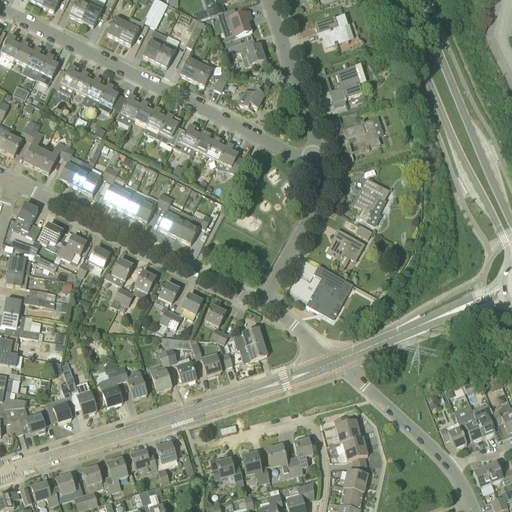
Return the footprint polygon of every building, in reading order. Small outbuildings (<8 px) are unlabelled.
[(41,9),(45,0),(30,0),(29,4),(41,9)] [(61,0),(45,0),(41,9),(54,15),(61,0)] [(81,25),(89,8),(92,3),(92,1),(89,0),(77,0),(69,19),(81,25)] [(214,0),(213,0),(204,0),(210,19),(224,15),(221,7),(227,5),(237,2),(237,1),(239,0),(214,0)] [(143,26),(144,26),(149,29),(154,18),(161,5),(155,2),(143,26)] [(92,3),(89,8),(81,25),(93,31),(101,14),(100,13),(102,8),(92,3)] [(161,5),(154,18),(149,29),(155,32),(166,8),(161,5)] [(235,40),(252,35),(251,34),(249,35),(246,24),(250,22),(248,15),(229,21),(233,31),(227,33),(226,35),(228,40),(230,41),(235,40)] [(314,26),(317,37),(321,35),(322,40),(325,50),(334,47),(334,49),(337,48),(336,46),(347,42),(343,28),(346,27),(343,19),(334,21),(334,20),(314,26)] [(130,20),(127,27),(118,43),(130,49),(139,33),(134,30),(137,24),(130,20)] [(106,37),(118,43),(127,27),(114,21),(106,37)] [(180,46),(186,49),(192,37),(198,24),(193,21),(186,34),(180,46)] [(198,24),(192,37),(186,49),(192,52),(204,27),(198,24)] [(13,63),(20,49),(16,47),(18,42),(10,38),(0,57),(0,60),(1,61),(2,57),(13,63)] [(142,60),(154,66),(162,49),(150,43),(142,60)] [(165,43),(162,49),(154,66),(166,72),(177,49),(165,43)] [(33,55),(29,53),(31,49),(22,44),(20,49),(13,63),(11,66),(13,67),(15,64),(26,69),(33,55)] [(244,70),(249,68),(264,63),(259,48),(246,52),(246,53),(245,54),(242,46),(228,50),(231,58),(240,55),(244,70)] [(26,69),(22,77),(34,83),(38,75),(45,61),(41,59),(44,55),(35,51),(33,55),(26,69)] [(38,75),(34,83),(47,90),(49,89),(50,87),(50,85),(58,68),(54,66),(56,61),(47,57),(45,61),(38,75)] [(179,78),(192,84),(200,68),(188,62),(179,78)] [(202,62),(200,68),(192,84),(204,90),(207,83),(218,82),(213,92),(220,96),(227,83),(224,74),(220,76),(213,76),(213,74),(210,73),(207,63),(205,63),(202,62)] [(70,100),(71,96),(73,93),(80,79),(76,77),(78,72),(69,68),(66,75),(61,73),(53,90),(57,92),(57,93),(70,100)] [(361,95),(359,88),(353,71),(357,70),(357,69),(334,77),(337,76),(341,89),(340,89),(340,90),(340,91),(340,92),(330,95),(333,104),(330,105),(331,106),(366,94),(361,95)] [(75,94),(86,99),(93,85),(92,85),(89,83),(91,79),(82,74),(80,79),(73,93),(71,96),(73,97),(75,94)] [(92,102),(98,105),(105,91),(101,89),(103,85),(95,80),(92,85),(93,85),(86,99),(82,107),(88,110),(92,102)] [(268,90),(264,87),(260,86),(259,88),(253,85),(248,96),(244,94),(238,107),(248,112),(249,109),(257,112),(268,90)] [(105,91),(98,105),(96,110),(108,117),(118,98),(114,96),(116,91),(107,87),(105,91)] [(13,97),(25,103),(29,94),(18,88),(13,97)] [(129,98),(125,107),(117,123),(129,130),(131,126),(133,122),(140,109),(136,107),(138,102),(129,98)] [(140,109),(133,122),(131,126),(133,127),(135,123),(146,129),(153,115),(152,115),(148,113),(151,108),(142,104),(140,109)] [(1,106),(0,107),(0,122),(1,123),(8,110),(1,106)] [(146,129),(144,132),(142,135),(155,142),(158,135),(165,121),(161,119),(163,115),(155,110),(152,115),(153,115),(146,129)] [(167,117),(165,121),(158,135),(155,142),(166,147),(169,146),(173,148),(177,142),(181,132),(177,130),(180,123),(167,117)] [(379,147),(377,141),(371,123),(364,126),(363,123),(360,124),(361,126),(343,133),(346,143),(355,140),(359,153),(366,151),(366,153),(369,153),(368,150),(379,147)] [(184,148),(193,152),(200,138),(196,136),(198,132),(189,128),(181,144),(177,142),(173,148),(172,151),(180,155),(184,148)] [(20,140),(27,143),(33,132),(25,129),(20,140)] [(43,137),(33,132),(27,143),(32,146),(23,165),(36,171),(44,154),(36,150),(43,137)] [(200,138),(193,152),(191,156),(193,157),(195,153),(205,158),(212,145),(208,143),(211,138),(202,134),(200,138)] [(21,145),(7,138),(0,152),(0,153),(13,160),(21,145)] [(207,159),(218,165),(225,151),(221,149),(223,144),(214,140),(212,145),(205,158),(204,162),(205,163),(207,159)] [(48,177),(53,168),(58,158),(63,161),(68,150),(58,145),(52,158),(44,154),(36,171),(48,177)] [(227,146),(225,151),(218,165),(216,168),(237,179),(244,163),(237,159),(238,157),(233,155),(236,151),(227,146)] [(70,188),(81,194),(89,177),(101,153),(97,150),(88,168),(82,165),(78,172),(70,188)] [(62,162),(68,165),(73,155),(67,152),(62,162)] [(78,172),(67,166),(59,183),(70,188),(78,172)] [(101,181),(106,184),(112,172),(107,169),(101,181)] [(118,175),(112,172),(106,184),(112,186),(118,175)] [(92,199),(96,190),(100,183),(89,177),(81,194),(92,199)] [(378,204),(383,206),(389,195),(366,182),(361,192),(362,193),(354,208),(354,207),(353,208),(362,212),(358,219),(357,219),(367,224),(378,204)] [(131,191),(136,193),(139,186),(135,183),(131,191)] [(103,204),(114,210),(122,194),(111,188),(103,204)] [(142,196),(146,199),(150,191),(146,189),(142,196)] [(133,199),(122,194),(114,210),(125,215),(133,199)] [(161,211),(167,199),(161,197),(155,208),(161,211)] [(144,204),(133,199),(125,215),(135,221),(144,204)] [(172,202),(167,199),(161,211),(166,214),(172,202)] [(155,210),(144,204),(135,221),(147,226),(155,210)] [(31,227),(33,223),(37,214),(24,207),(17,221),(24,224),(20,232),(26,235),(25,238),(35,242),(40,231),(31,227)] [(179,243),(187,226),(191,219),(180,214),(177,221),(168,237),(179,243)] [(157,232),(168,237),(177,221),(165,215),(157,232)] [(187,226),(179,243),(190,248),(199,230),(205,233),(211,221),(205,218),(202,225),(191,219),(187,226)] [(55,249),(58,243),(62,234),(48,227),(39,245),(46,249),(48,245),(55,249)] [(371,235),(359,229),(356,236),(367,242),(371,235)] [(343,258),(349,262),(355,265),(364,248),(338,233),(335,240),(332,245),(331,245),(325,256),(340,264),(343,258)] [(57,257),(61,260),(75,267),(85,246),(72,239),(68,248),(63,246),(57,257)] [(40,248),(34,245),(29,256),(35,259),(40,248)] [(96,251),(91,260),(88,266),(102,273),(109,258),(96,251)] [(36,268),(47,272),(54,276),(57,268),(39,260),(36,268)] [(22,277),(28,278),(31,264),(11,261),(8,275),(22,277)] [(119,263),(114,272),(111,278),(119,282),(116,288),(120,291),(110,309),(117,312),(120,306),(126,294),(121,291),(132,269),(119,263)] [(76,277),(82,280),(82,281),(88,269),(82,266),(76,277)] [(142,274),(138,283),(134,291),(147,297),(155,281),(142,274)] [(327,274),(326,274),(322,282),(321,281),(321,282),(327,285),(332,277),(327,274)] [(6,289),(20,291),(25,292),(28,278),(22,277),(8,275),(6,289)] [(166,313),(169,307),(171,307),(178,292),(166,286),(162,294),(161,293),(155,306),(163,310),(160,315),(164,317),(166,313)] [(332,322),(334,319),(334,317),(335,318),(342,307),(328,299),(332,293),(319,286),(306,309),(318,315),(318,314),(332,322)] [(30,292),(29,300),(46,302),(47,295),(30,292)] [(133,297),(126,294),(120,306),(127,310),(133,297)] [(181,312),(183,313),(181,318),(192,323),(202,304),(201,304),(200,301),(198,299),(195,301),(189,297),(181,312)] [(23,306),(37,308),(45,309),(46,302),(29,300),(25,299),(23,306)] [(6,303),(3,316),(18,319),(21,304),(4,301),(4,302),(6,303)] [(218,331),(221,325),(225,316),(212,309),(204,324),(218,331)] [(166,313),(164,317),(159,325),(167,329),(173,316),(166,313)] [(32,321),(18,319),(3,316),(1,329),(0,329),(5,331),(4,337),(17,339),(37,343),(39,335),(30,334),(32,321)] [(173,316),(167,329),(175,333),(181,320),(173,316)] [(217,345),(222,335),(215,332),(209,344),(217,345)] [(258,332),(242,337),(234,339),(238,353),(262,346),(258,332)] [(57,335),(56,342),(65,344),(67,337),(57,335)] [(228,338),(222,335),(217,345),(223,348),(228,338)] [(0,355),(10,357),(16,358),(18,346),(16,346),(17,339),(4,337),(3,343),(0,342),(0,355)] [(165,354),(166,356),(169,367),(176,365),(171,350),(192,352),(189,343),(161,340),(165,354)] [(201,361),(200,356),(196,343),(189,343),(192,352),(195,363),(201,361)] [(250,365),(258,362),(266,359),(262,346),(238,353),(246,351),(250,365)] [(169,367),(166,356),(165,354),(159,356),(163,369),(169,367)] [(0,374),(11,376),(12,370),(15,370),(17,358),(16,358),(10,357),(0,355),(0,374)] [(228,356),(221,359),(225,371),(232,369),(228,356)] [(221,375),(218,366),(215,359),(201,363),(207,380),(221,375)] [(195,383),(192,374),(190,367),(177,371),(182,387),(195,383)] [(116,370),(117,374),(120,385),(126,383),(133,403),(146,399),(141,382),(142,381),(140,375),(137,374),(133,375),(131,378),(127,379),(123,368),(116,370)] [(65,382),(67,389),(72,403),(77,401),(83,419),(96,414),(86,385),(75,388),(70,373),(63,376),(65,382)] [(21,378),(11,376),(0,374),(0,393),(4,394),(10,395),(13,382),(20,383),(21,378)] [(121,407),(117,391),(115,386),(120,385),(117,374),(107,377),(109,382),(99,385),(107,411),(121,407)] [(171,391),(168,381),(166,374),(151,378),(157,395),(171,391)] [(464,387),(465,390),(467,398),(482,394),(479,386),(478,382),(464,387)] [(72,403),(67,389),(61,391),(66,405),(72,403)] [(0,412),(5,412),(16,412),(24,410),(25,404),(15,402),(9,401),(10,395),(4,394),(0,393),(0,412)] [(53,411),(55,417),(58,427),(71,422),(66,407),(53,411)] [(24,410),(16,412),(21,428),(26,427),(30,437),(38,435),(39,437),(45,435),(44,433),(45,433),(40,417),(28,421),(25,410),(24,410)] [(490,411),(473,418),(476,425),(483,441),(494,436),(492,430),(497,428),(492,416),(490,411)] [(16,412),(5,412),(0,412),(0,439),(0,440),(0,437),(0,426),(7,426),(7,428),(12,428),(15,438),(23,436),(21,428),(16,412)] [(492,416),(497,428),(502,426),(507,438),(511,435),(511,416),(501,421),(498,414),(492,416)] [(476,425),(473,418),(473,417),(456,423),(457,426),(460,431),(464,443),(469,441),(471,446),(483,441),(476,425)] [(337,438),(358,433),(355,423),(347,425),(346,419),(334,423),(335,428),(337,438)] [(466,448),(464,443),(460,431),(457,426),(445,431),(440,433),(444,444),(450,442),(454,452),(466,448)] [(340,447),(342,447),(342,446),(360,442),(360,441),(358,433),(337,438),(339,445),(340,447)] [(344,455),(365,450),(362,441),(360,441),(360,442),(342,446),(342,447),(344,455)] [(297,461),(291,462),(295,479),(302,477),(300,471),(307,470),(304,461),(312,459),(308,442),(294,446),(297,461)] [(161,467),(176,463),(171,446),(156,451),(161,467)] [(295,479),(291,462),(285,464),(282,449),(266,453),(271,471),(280,469),(283,482),(295,479)] [(352,463),(353,469),(366,468),(364,460),(367,459),(365,450),(344,455),(346,465),(352,463)] [(147,461),(146,457),(145,454),(130,459),(135,474),(143,472),(145,477),(157,474),(153,459),(147,461)] [(244,459),(246,467),(243,468),(246,479),(255,477),(256,481),(258,481),(259,487),(269,485),(264,464),(258,466),(256,456),(244,459)] [(105,482),(108,490),(110,496),(120,493),(117,483),(127,480),(121,462),(107,466),(111,480),(105,482)] [(230,485),(235,483),(242,481),(239,470),(232,471),(230,463),(216,466),(218,473),(213,474),(215,481),(226,478),(227,483),(230,485)] [(495,466),(484,470),(491,487),(503,482),(505,488),(510,486),(506,474),(500,476),(496,465),(495,466)] [(367,478),(364,477),(366,468),(353,469),(352,474),(347,473),(345,483),(365,487),(367,478)] [(103,491),(102,485),(97,470),(82,474),(89,496),(103,491)] [(473,475),(479,492),(491,487),(484,470),(473,475)] [(162,489),(169,487),(164,472),(158,475),(162,489)] [(54,491),(56,500),(75,494),(70,478),(56,482),(59,490),(54,491)] [(343,492),(362,496),(363,496),(365,487),(345,483),(343,490),(343,492)] [(45,507),(44,503),(47,502),(49,510),(59,507),(56,500),(54,491),(48,493),(46,486),(32,490),(38,509),(40,511),(44,510),(45,507)] [(297,491),(298,495),(300,501),(286,504),(286,506),(287,511),(303,511),(302,506),(314,503),(313,487),(297,491)] [(343,490),(338,489),(337,492),(343,494),(341,501),(361,505),(362,496),(343,492),(343,490)] [(138,496),(142,509),(143,509),(143,511),(162,511),(162,508),(161,509),(156,491),(138,496)] [(506,502),(511,499),(511,491),(511,492),(503,495),(506,502)] [(20,494),(22,499),(24,508),(31,506),(27,492),(20,494)] [(0,511),(11,511),(14,511),(11,504),(18,502),(16,495),(0,499),(0,511)] [(93,496),(83,499),(87,511),(88,511),(97,509),(93,496)] [(282,511),(279,498),(266,501),(268,511),(263,511),(282,511)] [(77,511),(87,511),(83,499),(74,502),(77,511)] [(244,501),(246,511),(253,511),(250,499),(244,501)] [(493,510),(505,505),(502,499),(491,504),(493,510)] [(340,508),(334,507),(333,511),(338,511),(339,509),(350,511),(359,511),(361,505),(341,501),(340,508)]
